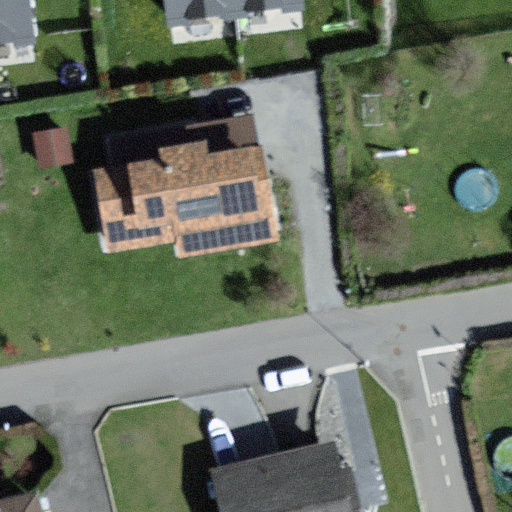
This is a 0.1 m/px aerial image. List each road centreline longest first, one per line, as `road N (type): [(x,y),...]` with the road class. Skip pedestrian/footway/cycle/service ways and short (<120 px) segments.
road 1 (residential): [(0,396),(405,326)]
road 2 (residential): [(405,326),(446,511)]
